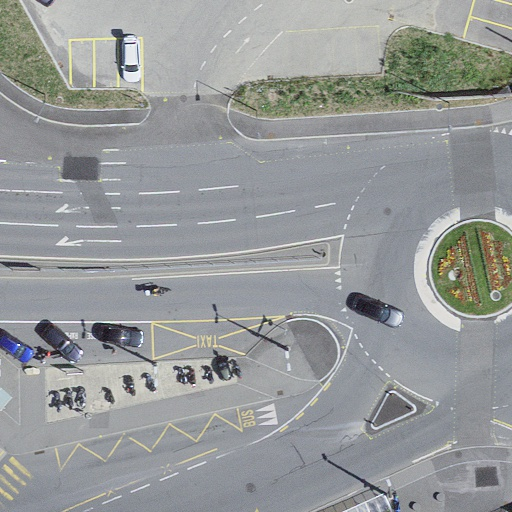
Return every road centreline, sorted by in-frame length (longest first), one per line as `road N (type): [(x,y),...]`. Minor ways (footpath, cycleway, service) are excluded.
road 1 (tertiary): [(0,297),(109,301),(379,290)]
road 2 (residential): [(169,511),(345,445),(449,363)]
road 3 (tertiary): [(422,181),(185,208)]
road 4 (tertiary): [(185,208),(0,136)]
road 5 (tertiary): [(185,208),(0,207)]
road 6 (tertiary): [(422,181),(383,228),(379,290)]
